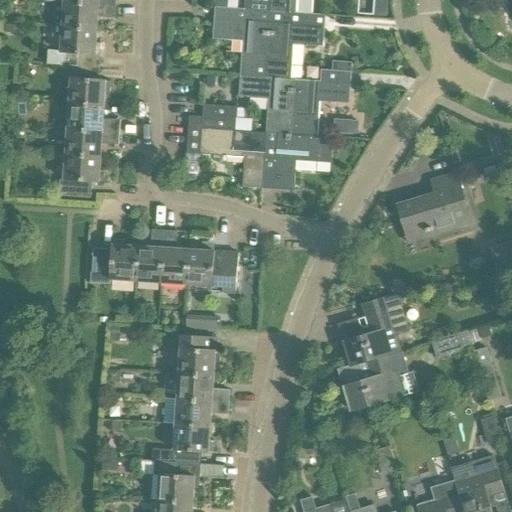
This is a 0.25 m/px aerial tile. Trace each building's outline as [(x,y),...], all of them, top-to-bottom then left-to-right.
[(246,0),(246,9),(271,11),(272,0),(246,0)] [(272,0),(271,11),(297,13),(297,0),(272,0)] [(376,0),(375,16),(388,17),(389,0),(376,0)] [(98,29),(99,17),(116,18),(117,5),(65,2),(63,27),(98,29)] [(243,41),(241,76),(267,77),(271,11),(246,9),(228,8),(216,7),(214,39),(243,41)] [(271,11),(267,77),(293,78),(295,45),(325,47),(327,15),(297,13),(271,11)] [(19,33),(20,26),(7,25),(7,32),(19,33)] [(49,50),(47,64),(101,67),(102,44),(97,44),(98,29),(63,27),(61,51),(49,50)] [(340,71),(352,72),(353,63),(340,62),(340,71)] [(69,104),(104,106),(105,93),(110,92),(111,82),(106,82),(106,80),(100,79),(101,67),(47,64),(67,66),(67,78),(71,78),(69,104)] [(295,79),(292,134),(318,136),(320,101),(350,103),(352,72),(340,71),(322,70),(321,80),(295,79)] [(267,132),(292,134),(295,79),(293,78),(267,77),(241,76),(240,96),(269,98),(267,132)] [(68,129),(120,132),(121,120),(103,118),(104,106),(69,104),(68,129)] [(204,105),(204,117),(238,119),(238,107),(204,105)] [(243,187),(264,188),(267,132),(237,130),(238,119),(204,117),(203,127),(201,154),(245,157),(243,187)] [(347,133),(359,134),(359,121),(348,120),(347,133)] [(200,154),(201,154),(203,127),(189,126),(187,153),(200,154)] [(101,157),(101,144),(119,145),(120,132),(68,129),(66,154),(101,157)] [(318,136),(292,134),(267,132),(264,188),(295,190),(297,161),(332,163),(334,137),(318,136)] [(100,171),(101,157),(66,154),(64,179),(60,179),(59,192),(91,194),(92,183),(99,183),(99,182),(104,182),(104,171),(100,171)] [(471,223),(456,172),(430,180),(434,193),(396,204),(405,235),(425,229),(425,231),(431,230),(432,235),(471,223)] [(150,245),(138,244),(135,280),(161,281),(164,230),(151,229),(150,245)] [(175,247),(176,231),(164,230),(161,281),(185,283),(187,248),(175,247)] [(110,278),(135,280),(138,244),(124,243),(124,238),(113,237),(113,243),(111,243),(110,247),(92,246),(89,281),(110,283),(110,278)] [(187,248),(185,283),(211,285),(211,289),(222,290),(222,291),(236,292),(238,252),(214,250),(213,250),(213,244),(203,244),(202,249),(187,248)] [(511,244),(489,251),(495,271),(511,266),(511,244)] [(503,271),(488,276),(492,289),(507,284),(503,271)] [(396,293),(385,297),(361,304),(370,332),(344,339),(352,364),(365,361),(403,350),(398,334),(408,330),(396,293)] [(217,329),(218,317),(188,315),(187,327),(217,329)] [(117,316),(117,323),(132,324),(133,317),(117,316)] [(120,327),(111,326),(110,340),(119,340),(120,327)] [(473,348),(468,330),(432,341),(437,359),(473,348)] [(175,334),(174,347),(179,347),(178,372),(212,374),(213,361),(218,361),(219,350),(214,350),(214,348),(215,337),(208,337),(175,334)] [(487,347),(474,351),(489,401),(502,397),(487,347)] [(344,385),(352,410),(419,389),(413,371),(409,372),(403,350),(365,361),(370,377),(344,385)] [(118,370),(107,369),(107,380),(118,381),(118,370)] [(211,388),(212,374),(178,372),(176,398),(229,401),(229,389),(211,388)] [(229,401),(176,398),(164,397),(162,422),(174,423),(209,425),(210,414),(228,415),(229,401)] [(502,441),(495,416),(481,420),(488,445),(502,441)] [(119,421),(108,420),(108,430),(119,430),(119,421)] [(152,448),(151,460),(152,460),(167,461),(200,463),(200,452),(207,452),(212,452),(213,440),(208,439),(209,425),(174,423),(173,449),(152,448)] [(397,471),(391,451),(390,446),(376,450),(383,475),(397,471)] [(100,468),(115,469),(116,458),(100,457),(100,468)] [(495,457),(452,469),(455,480),(456,482),(464,511),(492,511),(488,497),(505,492),(495,457)] [(152,499),(158,499),(191,501),(192,487),(198,488),(200,463),(167,461),(152,460),(151,460),(141,460),(140,474),(153,475),(152,499)] [(464,511),(456,482),(455,480),(432,487),(436,502),(418,507),(419,511),(464,511)] [(348,511),(345,501),(317,509),(313,498),(300,502),(302,511),(348,511)] [(158,499),(157,511),(190,511),(191,501),(158,499)] [(347,500),(345,501),(348,511),(374,511),(372,504),(350,511),(347,500)]
